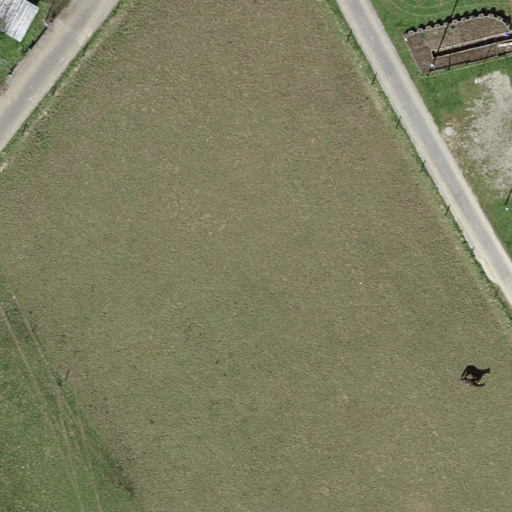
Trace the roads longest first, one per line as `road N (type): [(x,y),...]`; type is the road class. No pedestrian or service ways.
road 1 (track): [(511,303),(347,0)]
road 2 (track): [(110,0),(0,133)]
